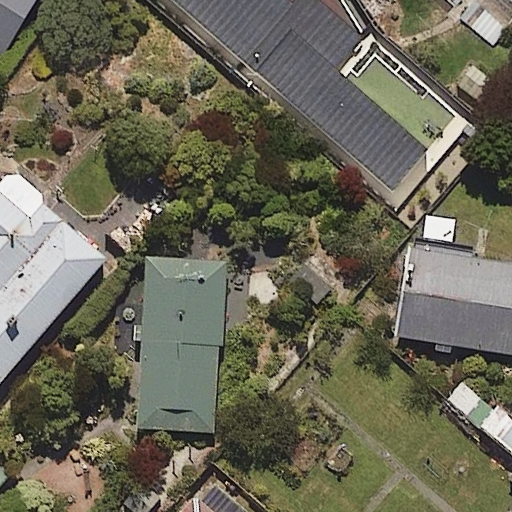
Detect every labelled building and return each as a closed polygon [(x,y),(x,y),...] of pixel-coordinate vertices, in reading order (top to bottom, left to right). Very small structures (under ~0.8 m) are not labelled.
[(0,0),(0,53),(31,0),(0,0)] [(148,0),(249,89),(272,62),(224,19),(236,5),(230,0),(148,0)] [(0,384),(104,259),(39,206),(45,198),(9,168),(0,178),(0,384)] [(419,212),(416,242),(454,246),(457,215),(419,212)] [(511,263),(405,250),(393,340),(511,355),(511,263)] [(223,262),(142,259),(136,429),(213,432),(223,262)] [(238,511),(205,483),(179,511),(238,511)]
